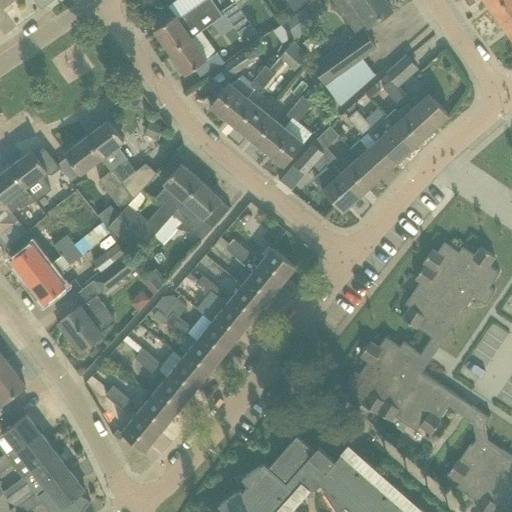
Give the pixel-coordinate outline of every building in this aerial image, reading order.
[(191,36),(191,37),(223,15),(212,0),(203,0),(178,18),(176,15),(154,31),(169,51),(191,36)] [(287,0),(294,10),(307,0),(287,0)] [(383,0),(332,0),(356,33),(311,65),(325,85),(376,48),(363,31),(374,22),(391,11),(383,0)] [(511,0),(471,0),(498,36),(507,30),(511,36),(511,0)] [(234,1),(222,9),(236,30),(247,46),(259,37),(248,21),(234,1)] [(305,7),(281,24),(293,40),(306,32),(302,20),(311,15),(305,7)] [(207,59),(191,37),(191,36),(169,51),(186,75),(207,59)] [(294,40),(279,57),(295,71),(307,57),(294,40)] [(226,79),(255,59),(249,49),(219,69),(226,79)] [(217,67),(224,62),(217,52),(211,56),(217,67)] [(407,56),(387,74),(391,79),(382,87),(390,95),(399,87),(397,85),(417,67),(407,56)] [(276,73),(265,65),(257,75),(268,83),(276,73)] [(222,90),(209,105),(228,121),(246,98),(254,89),(249,85),(250,83),(240,74),(228,84),(227,83),(222,90)] [(259,93),(268,83),(257,75),(250,83),(249,85),(254,89),(259,93)] [(374,85),(365,93),(371,100),(380,92),(374,85)] [(408,96),(399,87),(390,95),(399,105),(408,96)] [(448,115),(428,93),(411,108),(410,109),(429,132),(448,115)] [(302,95),(294,105),(304,113),(313,103),(302,95)] [(247,135),(265,113),(246,98),(228,121),(247,135)] [(398,111),(395,108),(384,117),(412,147),(429,132),(410,109),(411,108),(407,104),(398,111)] [(294,105),(286,115),(296,123),(304,113),(294,105)] [(348,118),(354,126),(363,118),(364,117),(357,110),(348,118)] [(247,135),(265,150),(283,127),(265,113),(247,135)] [(412,147),(384,117),(372,128),(367,132),(368,133),(375,141),(374,141),(394,163),(412,147)] [(363,118),(354,126),(364,137),(368,133),(367,132),(372,128),(363,118)] [(107,121),(86,137),(101,158),(112,171),(121,183),(136,171),(127,160),(117,146),(123,142),(107,121)] [(163,127),(151,123),(147,135),(159,139),(163,127)] [(283,127),(265,150),(284,165),(302,143),(283,127)] [(64,154),(76,170),(80,174),(101,158),(86,137),(64,154)] [(338,160),(318,137),(312,143),(322,152),(318,157),(327,166),(329,168),(333,165),(338,160)] [(377,179),(394,163),(374,141),(367,148),(360,139),(350,148),(357,156),(377,179)] [(312,143),(294,164),(304,173),(318,157),(322,152),(312,143)] [(30,151),(9,167),(25,188),(35,201),(52,189),(42,175),(45,172),(52,174),(61,167),(58,163),(45,146),(33,155),(30,151)] [(339,172),(359,194),(377,179),(357,156),(339,172)] [(156,197),(163,203),(146,223),(127,207),(109,227),(135,250),(150,233),(153,236),(201,182),(181,164),(167,179),(163,184),(166,186),(156,197)] [(136,171),(121,183),(132,198),(133,199),(156,173),(145,164),(136,171)] [(327,166),(312,179),(321,189),(341,211),(359,194),(339,172),(333,165),(329,168),(327,166)] [(23,189),(25,188),(9,167),(0,173),(0,234),(12,225),(3,212),(6,210),(7,212),(16,205),(19,209),(33,202),(23,189)] [(132,198),(121,183),(112,171),(100,180),(120,208),(132,198)] [(221,200),(201,182),(153,236),(164,245),(182,224),(185,226),(197,214),(212,227),(228,210),(219,202),(221,200)] [(53,246),(61,255),(74,244),(66,235),(53,246)] [(235,256),(243,247),(233,239),(225,248),(227,249),(235,256)] [(364,378),(354,392),(364,399),(361,404),(375,413),(376,411),(389,421),(393,416),(415,431),(418,426),(430,434),(439,419),(438,418),(447,405),(472,421),(476,439),(472,445),(469,443),(457,460),(456,459),(446,474),(458,482),(454,486),(476,501),(473,506),(481,511),(511,511),(511,456),(488,440),(485,425),(490,416),(489,416),(422,371),(473,296),(485,304),(495,290),(489,286),(498,273),(488,266),(494,257),(479,248),(474,255),(461,247),(458,252),(443,242),(436,253),(431,249),(421,264),(423,265),(414,279),(419,282),(404,304),(409,307),(401,319),(415,329),(416,328),(431,337),(419,354),(414,351),(415,350),(402,341),(399,347),(384,337),(377,347),(369,342),(359,356),(367,361),(358,374),(364,378)] [(27,281),(49,265),(32,244),(11,260),(27,281)] [(74,244),(61,255),(69,265),(82,254),(74,244)] [(115,262),(125,254),(118,244),(107,252),(115,262)] [(252,254),(243,247),(235,256),(245,263),(252,254)] [(256,267),(279,286),(295,266),(272,247),(256,267)] [(135,266),(126,255),(94,282),(102,293),(135,266)] [(49,265),(27,281),(43,303),(65,287),(49,265)] [(241,285),(264,304),(279,286),(256,267),(241,285)] [(146,277),(158,291),(166,281),(156,269),(146,277)] [(202,274),(194,285),(204,293),(213,282),(202,274)] [(222,291),(213,282),(204,293),(207,295),(214,301),(222,291)] [(226,303),(249,322),(264,304),(241,285),(226,303)] [(80,350),(96,339),(102,334),(100,331),(113,322),(104,311),(107,309),(96,295),(59,322),(80,350)] [(174,330),(183,320),(178,316),(187,306),(173,295),(162,296),(155,305),(168,316),(164,321),(172,328),(174,330)] [(207,295),(196,308),(211,321),(234,340),(249,322),(226,303),(218,296),(214,301),(207,295)] [(174,330),(184,337),(189,332),(192,327),(183,320),(174,330)] [(196,339),(219,358),(234,340),(211,321),(196,339)] [(181,358),(204,376),(219,358),(196,339),(181,358)] [(145,367),(153,357),(143,348),(135,358),(145,367)] [(145,367),(154,374),(162,364),(153,357),(145,367)] [(166,376),(189,395),(204,376),(181,358),(166,376)] [(5,362),(0,365),(0,405),(7,400),(24,386),(5,362)] [(174,413),(189,395),(166,376),(151,394),(174,413)] [(115,402),(122,393),(113,386),(106,395),(115,402)] [(124,410),(132,401),(122,393),(115,402),(124,410)] [(136,412),(159,431),(174,413),(151,394),(136,412)] [(8,459),(41,433),(38,428),(27,414),(21,418),(14,410),(0,420),(0,447),(5,454),(4,454),(8,459)] [(120,440),(124,435),(143,450),(159,431),(136,412),(120,431),(118,429),(113,434),(120,440)] [(56,452),(41,433),(8,459),(4,454),(0,457),(0,468),(2,471),(12,464),(22,478),(56,452)] [(275,511),(284,502),(285,503),(295,491),(294,490),(298,485),(303,489),(314,489),(319,484),(323,488),(322,489),(321,489),(330,503),(335,498),(350,511),(348,511),(411,511),(395,498),(395,499),(387,492),(388,491),(368,474),(367,475),(360,469),(361,468),(349,457),(348,458),(340,469),(333,463),(334,462),(317,447),(313,451),(296,435),(268,467),(263,463),(249,472),(255,477),(241,492),(240,490),(226,499),(231,504),(223,511),(275,511)] [(31,509),(40,502),(41,502),(37,496),(70,471),(56,452),(22,478),(4,492),(3,492),(14,507),(24,500),(31,509)] [(41,502),(40,502),(48,511),(81,511),(82,511),(85,508),(87,505),(89,501),(88,501),(78,495),(85,490),(70,471),(37,496),(41,502)] [(14,507),(9,511),(8,511),(27,511),(28,511),(31,509),(24,500),(14,507)]
